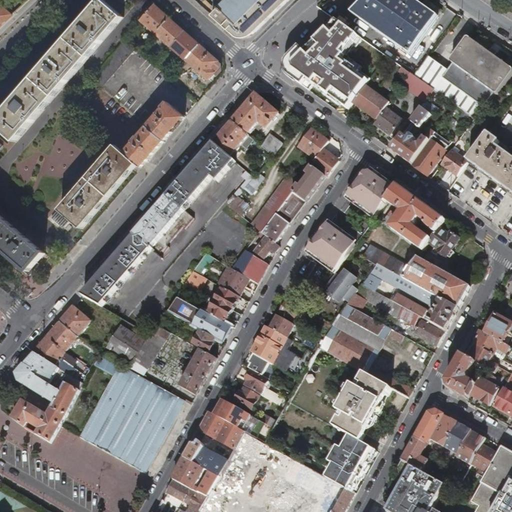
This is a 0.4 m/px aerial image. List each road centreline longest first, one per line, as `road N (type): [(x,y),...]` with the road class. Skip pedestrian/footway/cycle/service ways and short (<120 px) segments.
road 1 (residential): [(147,511),(302,242),(365,154)]
road 2 (secondary): [(250,65),(36,324)]
road 3 (residential): [(508,257),(365,154)]
road 4 (residential): [(508,257),(431,393)]
road 5 (residential): [(365,154),(250,65)]
road 6 (residential): [(431,393),(362,511)]
